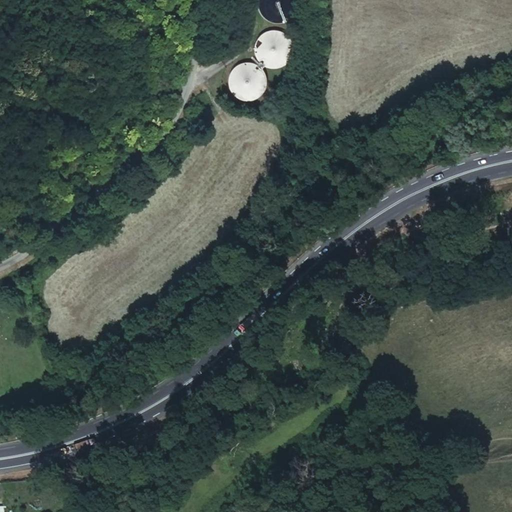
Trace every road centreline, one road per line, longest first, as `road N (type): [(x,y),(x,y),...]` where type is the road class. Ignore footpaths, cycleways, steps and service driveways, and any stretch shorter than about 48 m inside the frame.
road 1 (primary): [(511,160),(389,206),(160,404),(62,445),(0,457)]
road 2 (unclassified): [(198,0),(188,90),(169,122),(0,264)]
